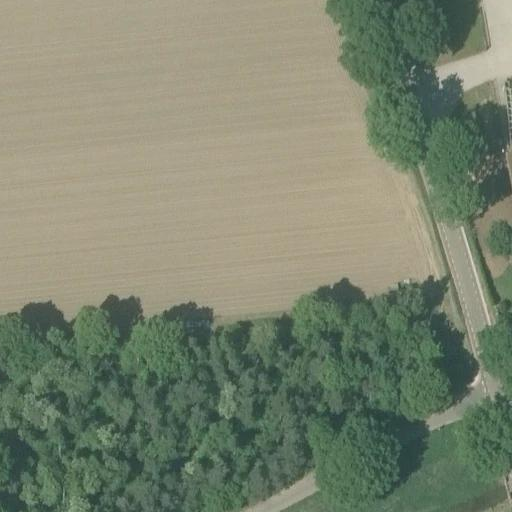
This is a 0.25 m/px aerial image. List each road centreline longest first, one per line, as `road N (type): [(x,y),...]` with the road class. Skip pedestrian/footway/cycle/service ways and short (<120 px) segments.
road 1 (tertiary): [(496,395),(375,0)]
road 2 (unclassified): [(257,511),(469,401),(496,395)]
